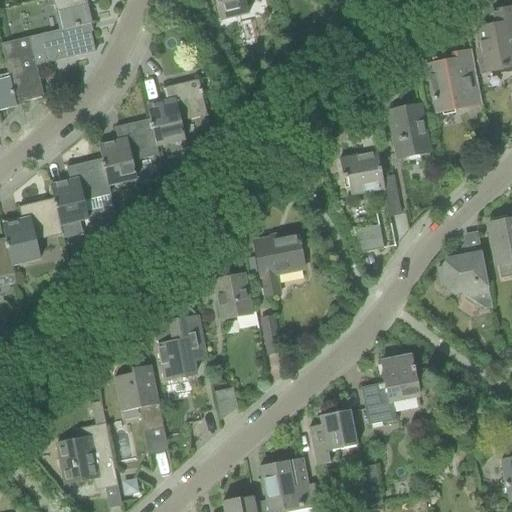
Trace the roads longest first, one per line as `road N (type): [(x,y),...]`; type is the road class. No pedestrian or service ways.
road 1 (residential): [(167,511),(385,311),(432,247),(511,172)]
road 2 (residential): [(0,177),(91,101),(144,0)]
